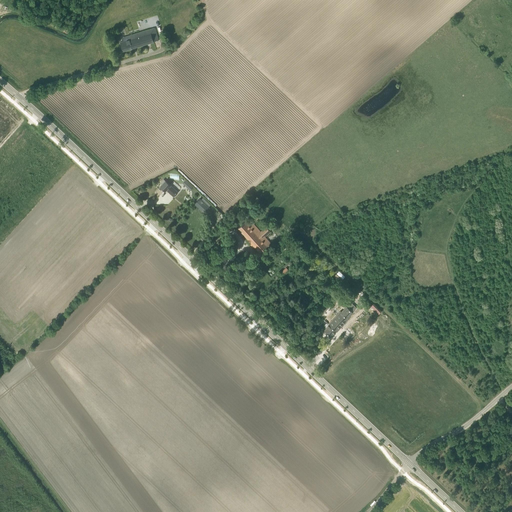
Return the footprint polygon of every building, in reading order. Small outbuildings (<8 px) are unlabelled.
[(128,36),(129,40),(120,42),(123,51),(159,40),(155,28),(128,36)] [(193,187),(192,185),(186,180),(182,183),(188,189),(190,191),(193,187)] [(171,185),(166,181),(160,187),(165,192),(166,190),(174,197),(178,192),(170,186),(171,185)] [(195,204),(205,213),(210,208),(199,199),(195,204)] [(238,228),(249,240),(256,234),(255,233),(259,229),(249,218),(238,228)] [(260,253),(267,246),(271,243),(265,236),(270,232),(265,227),(261,231),(259,229),(255,233),(256,234),(249,240),(260,253)] [(294,247),(286,239),(282,243),(289,251),(294,247)] [(334,293),(318,311),(321,315),(329,307),(338,297),(334,293)] [(329,324),(330,325),(325,330),(331,336),(336,331),(337,331),(348,319),(347,318),(357,309),(351,303),(341,313),(341,312),(329,324)] [(378,314),(380,312),(372,304),(370,305),(378,314)] [(372,320),(375,318),(366,309),(364,312),(372,320)]
